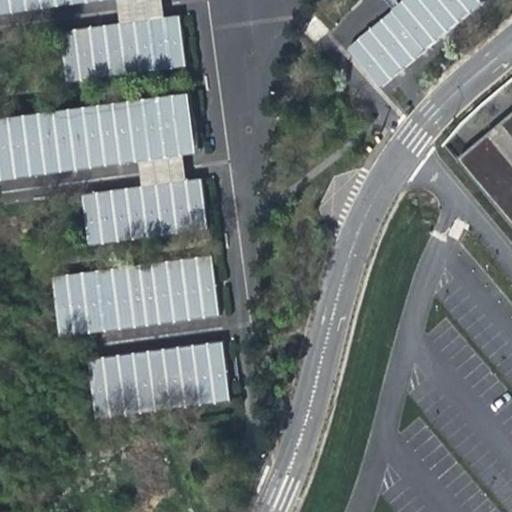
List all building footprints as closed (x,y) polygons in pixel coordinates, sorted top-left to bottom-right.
[(0,0),(0,14),(104,0),(118,0),(121,23),(166,17),(163,0),(0,0)] [(405,0),(349,47),(383,88),(484,2),(481,0),(405,0)] [(343,47),(365,29),(352,14),(330,32),(343,47)] [(166,17),(121,23),(63,32),(70,82),(187,66),(180,15),(166,17)] [(191,93),(0,119),(0,180),(141,161),(144,187),(188,181),(184,155),(200,152),(191,93)] [(511,113),(458,159),(511,222),(511,113)] [(188,181),(144,187),(85,194),(91,245),(210,229),(203,179),(188,181)] [(215,255),(56,276),(64,336),(90,333),(223,315),(215,255)] [(97,359),(91,360),(99,420),(232,401),(229,377),(224,341),(97,359)]
